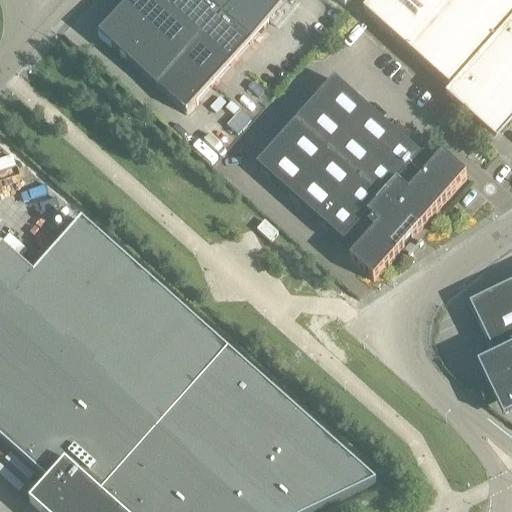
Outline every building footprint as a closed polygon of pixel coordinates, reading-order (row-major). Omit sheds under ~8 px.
[(186,115),(187,117),(291,0),(290,0),(134,0),(100,39),(137,72),(186,115)] [(335,0),(345,8),(352,0),(335,0)] [(511,0),(375,0),(363,13),(494,130),(496,128),(511,110),(511,0)] [(422,160),(335,82),(258,169),(344,247),(349,241),(361,251),(350,263),(374,284),(405,249),(411,255),(410,255),(412,257),(421,247),(419,245),(418,246),(412,241),(467,180),(443,159),(429,175),(417,165),(422,160)] [(3,248),(0,250),(0,441),(51,487),(31,508),(35,511),(321,511),(377,485),(83,223),(35,277),(3,248)] [(278,235),(265,224),(258,232),(271,244),(278,235)] [(478,369),(504,423),(511,418),(511,288),(471,308),(496,360),(478,369)] [(45,486),(39,481),(34,486),(40,492),(45,486)]
